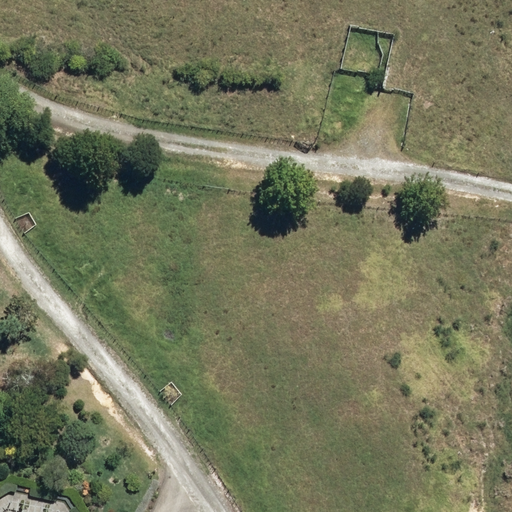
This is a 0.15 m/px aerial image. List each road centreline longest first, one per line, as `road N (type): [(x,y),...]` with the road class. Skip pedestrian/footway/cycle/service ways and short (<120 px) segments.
road 1 (track): [(0,91),(182,152),(511,197)]
road 2 (track): [(0,200),(136,415),(210,511)]
